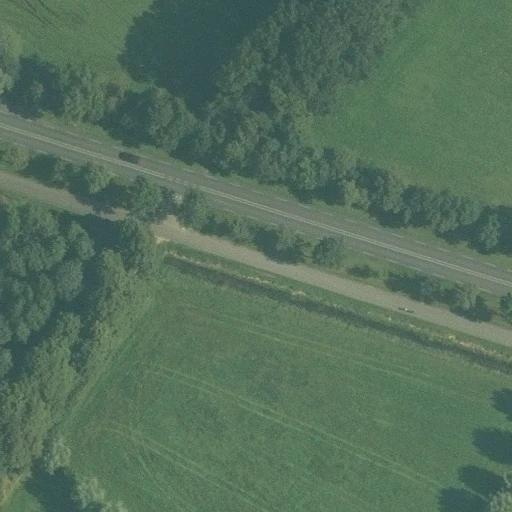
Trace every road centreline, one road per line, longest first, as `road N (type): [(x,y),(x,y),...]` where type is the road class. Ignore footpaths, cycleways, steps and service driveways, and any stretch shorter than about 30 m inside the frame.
road 1 (primary): [(511,286),(0,125)]
road 2 (unclassified): [(511,339),(0,179)]
road 3 (track): [(0,461),(66,354),(159,229)]
road 4 (track): [(183,183),(349,0)]
